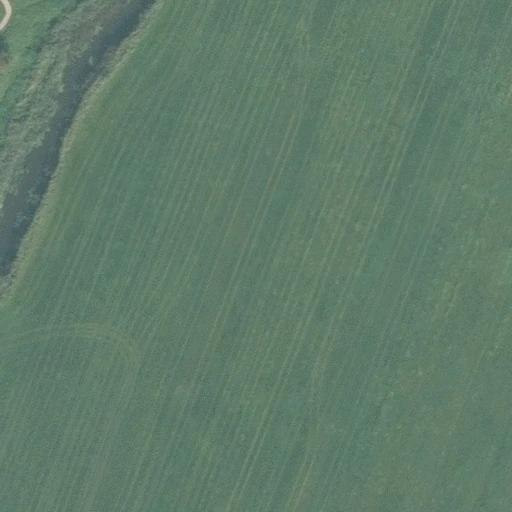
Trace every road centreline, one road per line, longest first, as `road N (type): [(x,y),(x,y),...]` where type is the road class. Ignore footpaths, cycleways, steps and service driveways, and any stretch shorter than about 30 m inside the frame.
road 1 (residential): [(511,109),(452,94),(424,119),(311,389)]
road 2 (residential): [(191,511),(208,459),(244,462),(277,479)]
